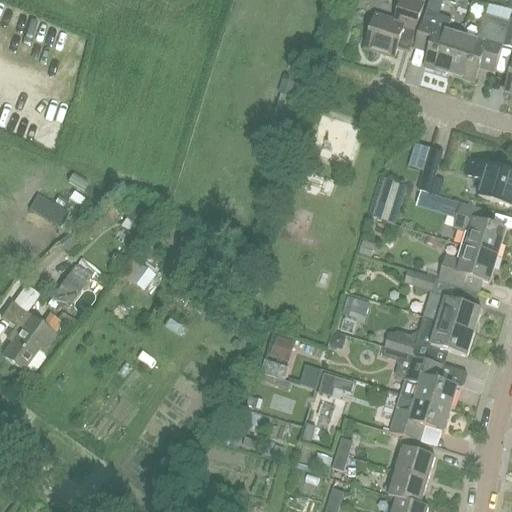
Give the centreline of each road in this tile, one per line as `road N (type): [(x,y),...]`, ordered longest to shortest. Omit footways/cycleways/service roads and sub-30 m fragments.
road 1 (residential): [(511,128),(369,86)]
road 2 (residential): [(483,511),(511,370)]
